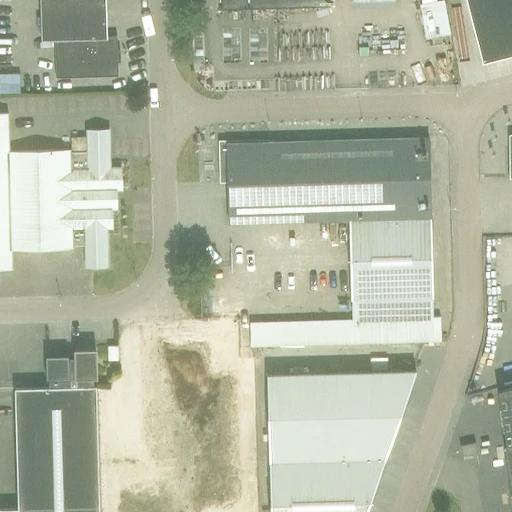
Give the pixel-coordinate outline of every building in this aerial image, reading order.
[(55,77),(118,76),(117,35),(107,36),(105,0),(40,0),(41,40),(54,39),(55,77)] [(221,0),(222,9),(329,6),(328,0),(221,0)] [(511,0),(465,0),(482,62),(511,53),(511,0)] [(24,75),(0,76),(1,96),(25,95),(24,75)] [(110,189),(121,189),(120,168),(109,168),(108,130),(87,131),(88,153),(70,153),(70,150),(8,151),(7,113),(0,113),(0,268),(12,269),(11,249),(72,248),(72,244),(85,243),(86,266),(107,266),(106,228),(111,228),(110,189)] [(219,182),(227,182),(229,223),(349,219),(351,299),(433,297),(428,137),(226,142),(227,172),(219,172),(219,182)] [(433,297),(351,299),(352,319),(249,322),(250,346),(441,340),(440,316),(433,317),(433,297)] [(145,377),(150,460),(239,455),(237,417),(221,418),(219,391),(225,390),(224,374),(214,374),(212,344),(171,346),(173,375),(145,377)] [(108,360),(118,360),(118,346),(108,346),(108,360)] [(99,511),(96,386),(94,386),(94,378),(96,378),(96,350),(76,350),(77,357),(69,357),(69,355),(46,356),(46,379),(49,379),(49,387),(15,388),(18,510),(0,510),(0,511),(99,511)] [(267,374),(270,461),(270,511),(366,511),(416,370),(267,374)] [(511,492),(511,385),(499,389),(507,444),(505,444),(511,492)] [(462,455),(477,452),(474,442),(460,445),(462,455)] [(126,492),(126,511),(153,511),(154,493),(126,492)]
